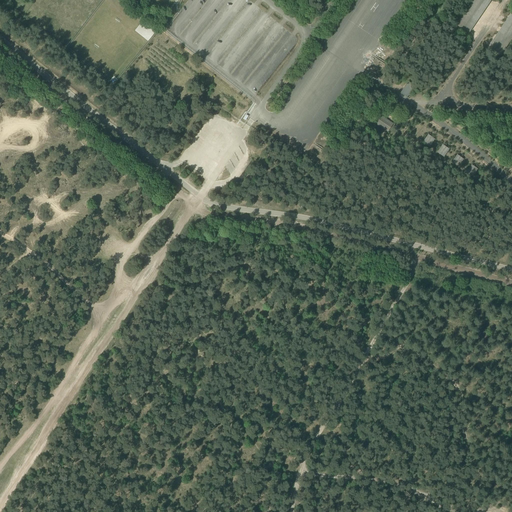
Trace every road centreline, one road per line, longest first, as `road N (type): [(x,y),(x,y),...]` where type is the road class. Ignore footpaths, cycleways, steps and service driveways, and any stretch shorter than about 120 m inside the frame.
road 1 (unclassified): [(511,271),(311,218),(207,200),(0,33)]
road 2 (track): [(511,282),(303,226),(208,212),(0,45)]
road 3 (track): [(0,232),(103,314),(0,477)]
road 4 (unknown): [(409,102),(511,183)]
road 5 (unknown): [(437,103),(505,0)]
